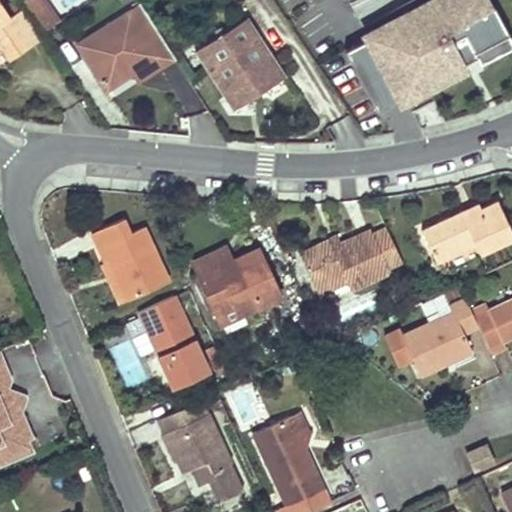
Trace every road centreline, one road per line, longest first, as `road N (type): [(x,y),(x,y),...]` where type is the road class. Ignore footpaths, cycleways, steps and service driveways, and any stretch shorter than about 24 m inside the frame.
road 1 (residential): [(25,164),(74,149),(348,162),(433,151),(511,122)]
road 2 (residential): [(138,511),(23,237),(16,195),(25,164)]
road 3 (residential): [(511,418),(433,440),(404,468)]
